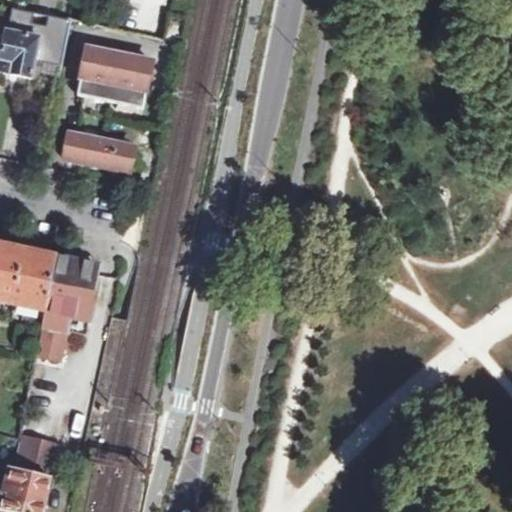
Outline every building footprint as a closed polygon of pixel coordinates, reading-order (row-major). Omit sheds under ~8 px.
[(40,39),(66,44),(72,20),(45,15),(40,39)] [(40,39),(8,33),(1,71),(33,78),(36,62),(63,67),(66,44),(40,39)] [(78,96),(144,108),(154,63),(88,49),(78,96)] [(66,160),(131,174),(136,149),(70,135),(66,160)] [(57,259),(34,254),(28,252),(19,251),(0,246),(0,303),(25,309),(46,314),(57,259)] [(57,259),(46,314),(42,329),(64,333),(67,321),(82,323),(88,324),(93,302),(100,268),(57,259)] [(82,323),(67,321),(64,333),(80,336),(82,323)] [(24,440),(17,469),(50,477),(58,448),(24,440)] [(45,511),(52,479),(13,469),(13,467),(0,464),(0,471),(13,475),(7,498),(0,496),(0,510),(7,511),(45,511)]
